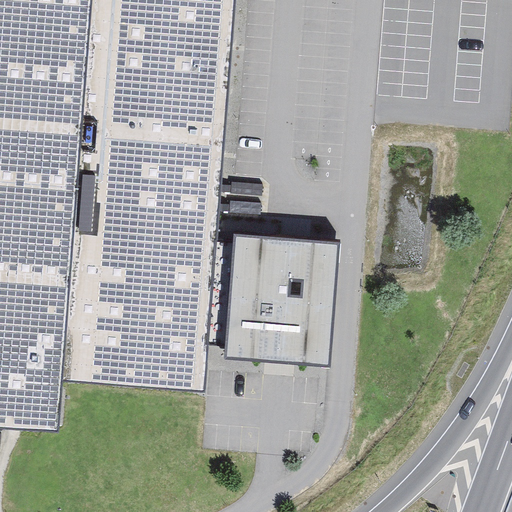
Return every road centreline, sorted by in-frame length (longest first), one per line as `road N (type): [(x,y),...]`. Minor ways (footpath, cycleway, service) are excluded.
road 1 (unknown): [(355,203),(289,200),(281,155),(293,0)]
road 2 (motorway): [(511,339),(472,414),(385,511)]
road 3 (unknown): [(439,107),(501,107),(511,0)]
